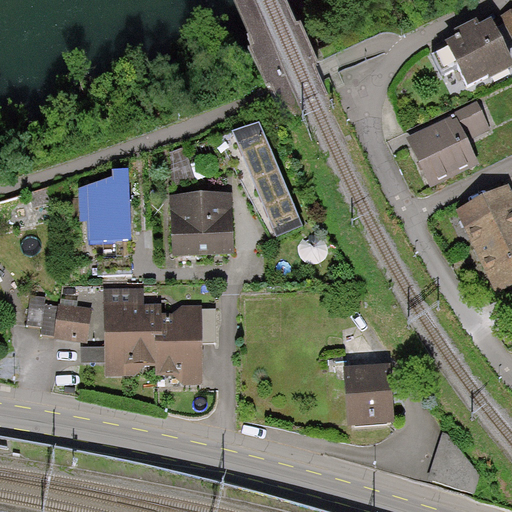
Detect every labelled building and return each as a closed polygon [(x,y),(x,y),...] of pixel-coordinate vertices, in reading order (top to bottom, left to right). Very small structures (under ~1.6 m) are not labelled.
[(511,8),(503,12),(511,32),(511,8)] [(457,36),(446,42),(449,49),(433,58),(442,76),(457,68),(468,89),(487,78),(491,85),(511,73),(511,55),(492,18),(480,25),(478,20),(455,32),(457,36)] [(456,118),(408,140),(431,189),(481,166),(470,142),(493,131),(479,101),(454,113),(456,118)] [(260,124),(233,136),(278,241),(305,229),(260,124)] [(115,179),(79,191),(81,224),(88,223),(88,244),(91,244),(93,276),(133,275),(130,172),(115,172),(115,179)] [(511,189),(458,214),(498,300),(511,293),(511,189)] [(232,195),(173,197),(175,257),(233,255),(232,195)] [(106,364),(106,377),(138,378),(147,364),(157,364),(157,338),(164,338),(163,315),(163,304),(146,304),(146,288),(104,288),(105,348),(83,348),(83,364),(106,364)] [(45,298),(31,296),(28,325),(41,327),(40,336),(54,337),(55,340),(89,344),(93,308),(60,304),(59,307),(44,305),(45,298)] [(173,315),(163,315),(164,338),(157,338),(157,364),(158,376),(174,375),(182,386),(205,385),(203,343),(218,342),(217,311),(202,312),(202,306),(182,306),(173,315)] [(394,366),(344,369),(348,428),(397,425),(394,366)] [(488,479),(449,435),(435,484),(482,499),(488,479)]
